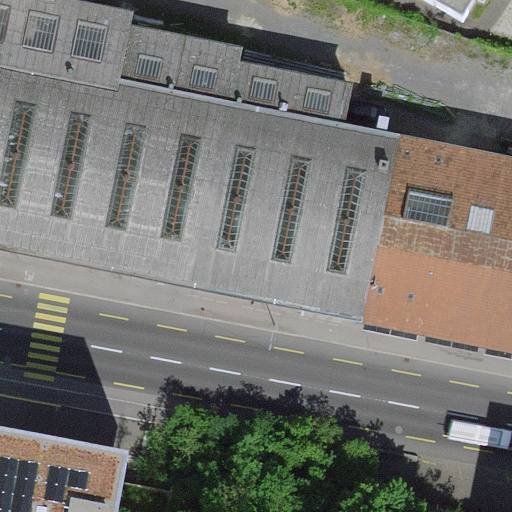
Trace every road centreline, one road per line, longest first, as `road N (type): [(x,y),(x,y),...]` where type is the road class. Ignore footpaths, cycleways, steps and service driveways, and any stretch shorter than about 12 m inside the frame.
road 1 (secondary): [(0,323),(511,424)]
road 2 (track): [(165,0),(511,113)]
